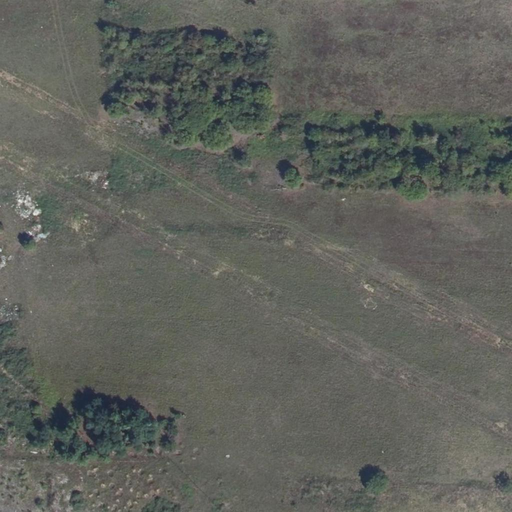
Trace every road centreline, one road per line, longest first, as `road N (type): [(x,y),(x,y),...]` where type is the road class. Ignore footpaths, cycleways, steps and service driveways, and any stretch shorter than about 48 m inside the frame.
road 1 (primary): [(511,398),(0,112)]
road 2 (primary): [(0,137),(511,423)]
